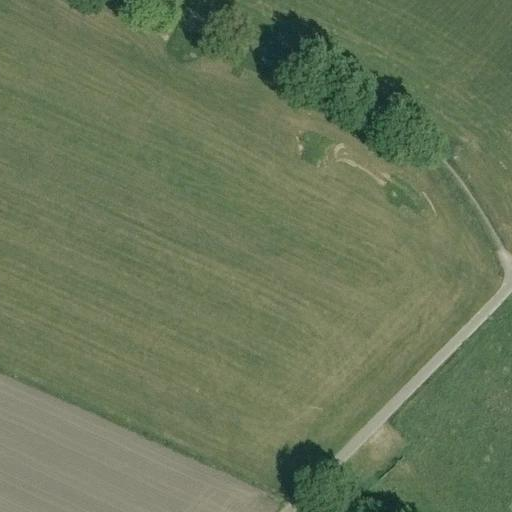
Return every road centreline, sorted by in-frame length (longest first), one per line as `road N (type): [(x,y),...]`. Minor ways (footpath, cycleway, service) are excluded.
road 1 (track): [(148,0),(402,127),(447,168),(511,268)]
road 2 (unclassified): [(286,511),(511,286)]
